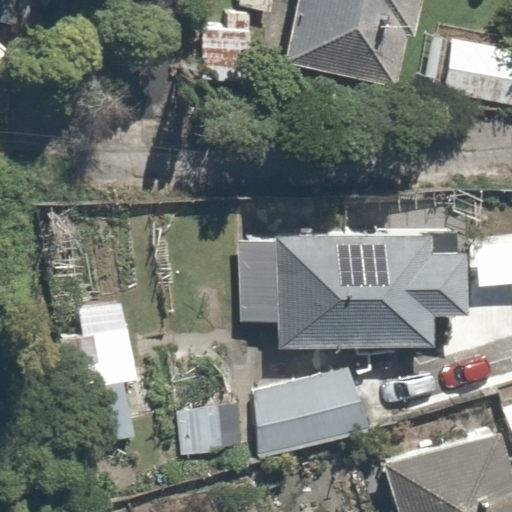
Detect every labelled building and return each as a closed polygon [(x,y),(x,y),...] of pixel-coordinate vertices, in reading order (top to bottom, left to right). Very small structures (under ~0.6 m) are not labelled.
[(33,0),(0,0),(0,13),(33,14),(33,0)] [(237,89),(260,0),(233,0),(229,18),(204,11),(186,75),(237,89)] [(408,0),(292,0),(278,68),(390,91),(408,0)] [(511,41),(443,39),(440,92),(511,95),(511,41)] [(145,90),(46,83),(41,151),(140,158),(145,90)] [(461,233),(259,235),(260,346),(462,344),(461,233)] [(360,371),(242,390),(253,457),(370,439),(360,371)] [(511,389),(495,394),(511,450),(511,389)] [(511,511),(511,508),(487,435),(381,471),(394,511),(511,511)]
